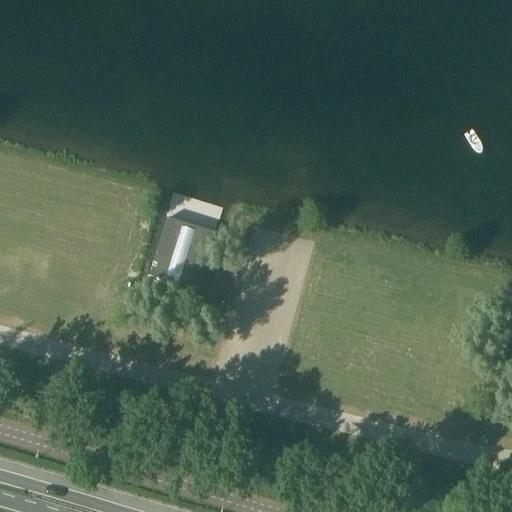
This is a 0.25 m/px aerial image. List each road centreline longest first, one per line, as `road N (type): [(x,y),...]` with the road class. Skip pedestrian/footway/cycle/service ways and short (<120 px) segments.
road 1 (unclassified): [(304,511),(0,425)]
road 2 (secondary): [(121,511),(0,475)]
